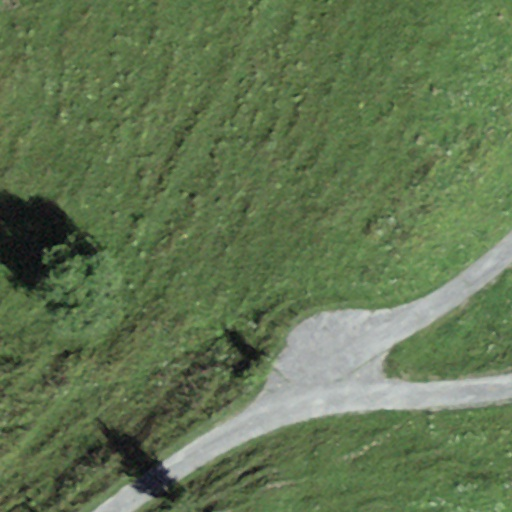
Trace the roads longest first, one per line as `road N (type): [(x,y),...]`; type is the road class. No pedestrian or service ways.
road 1 (unclassified): [(312,382),(511,241)]
road 2 (unclassified): [(112,511),(312,382)]
road 3 (unclassified): [(312,382),(401,399),(511,386)]
